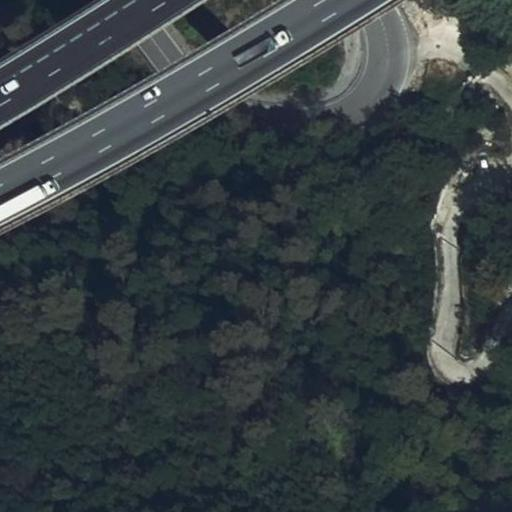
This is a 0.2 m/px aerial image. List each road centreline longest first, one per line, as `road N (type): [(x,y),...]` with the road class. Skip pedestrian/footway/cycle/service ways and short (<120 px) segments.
road 1 (unclassified): [(105,0),(239,115),(288,125),(335,120),(377,90),(387,44),(367,0)]
road 2 (motorway): [(0,197),(348,0)]
road 3 (motorway): [(167,0),(0,98)]
